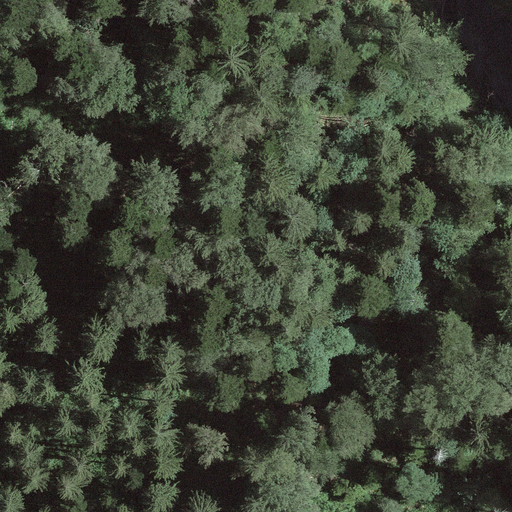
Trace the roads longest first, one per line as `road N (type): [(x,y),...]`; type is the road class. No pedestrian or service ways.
road 1 (track): [(158,111),(184,475)]
road 2 (track): [(0,331),(66,126),(158,111)]
road 3 (track): [(184,475),(221,455),(274,466),(332,511)]
